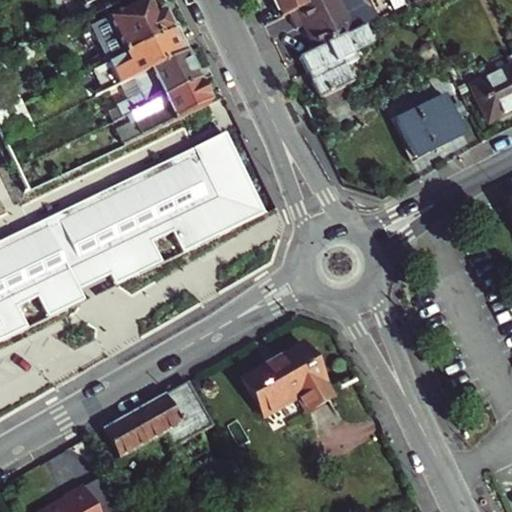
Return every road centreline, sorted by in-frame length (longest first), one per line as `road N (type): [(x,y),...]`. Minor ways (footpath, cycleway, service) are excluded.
road 1 (residential): [(0,452),(339,261)]
road 2 (residential): [(339,261),(213,0)]
road 3 (residential): [(461,511),(339,261)]
road 4 (residential): [(339,261),(511,163)]
